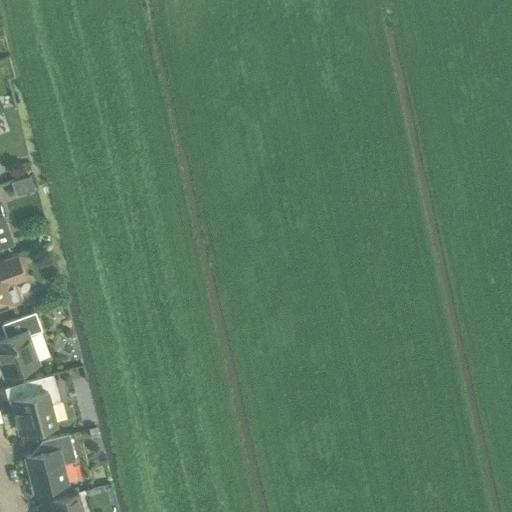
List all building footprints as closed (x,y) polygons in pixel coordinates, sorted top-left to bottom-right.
[(13,195),(36,186),(31,172),(8,180),(13,195)] [(0,245),(12,241),(4,216),(0,205),(0,245)] [(11,272),(22,268),(16,253),(0,258),(0,303),(20,297),(11,272)] [(29,332),(41,327),(35,309),(1,321),(5,334),(0,336),(0,365),(3,373),(39,359),(29,332)] [(50,400),(59,398),(52,371),(22,379),(25,393),(10,397),(18,429),(56,420),(50,400)] [(62,461),(76,458),(69,430),(41,437),(44,449),(25,454),(34,489),(67,480),(62,461)] [(43,511),(82,511),(77,491),(51,498),(54,509),(43,511)]
